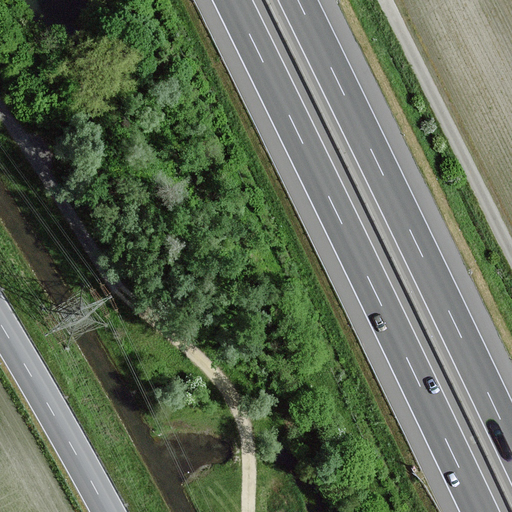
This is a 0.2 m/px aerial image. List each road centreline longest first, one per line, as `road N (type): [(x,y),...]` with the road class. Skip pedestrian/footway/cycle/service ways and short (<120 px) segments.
road 1 (motorway): [(229,0),(474,511)]
road 2 (motorway): [(511,452),(295,0)]
road 3 (track): [(245,511),(244,433),(223,384),(115,287),(0,112)]
road 4 (tertiary): [(0,324),(103,511)]
